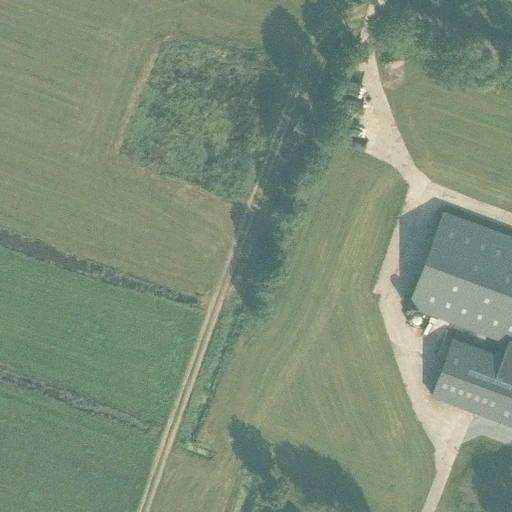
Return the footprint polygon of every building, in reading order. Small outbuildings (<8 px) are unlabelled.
[(466,113),(475,82),(453,75),(433,145),(418,141),(413,159),(425,163),(423,172),(481,188),(499,122),(466,113)] [(511,237),(442,212),(407,306),(507,343),(502,357),(452,339),(431,395),(511,424),(511,237)] [(353,235),(367,248),(384,230),(369,217),(353,235)] [(339,282),(345,292),(371,278),(357,254),(341,263),(348,277),(339,282)] [(340,376),(392,455),(418,438),(400,411),(382,423),(372,409),(391,397),(374,371),(370,373),(362,361),(340,376)] [(365,449),(319,384),(299,398),(345,463),(365,449)] [(411,511),(390,485),(368,503),(375,511),(411,511)]
